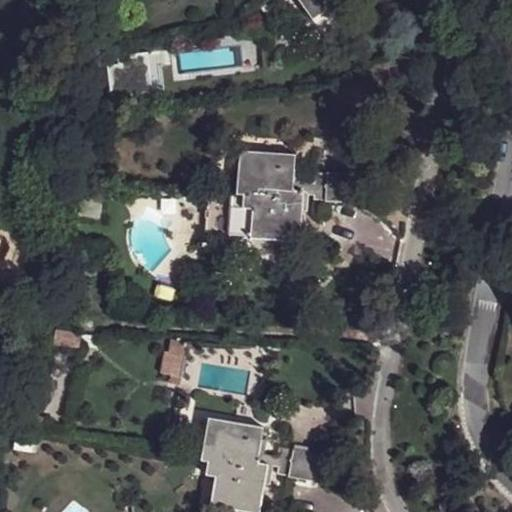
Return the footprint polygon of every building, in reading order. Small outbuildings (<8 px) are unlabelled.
[(298,0),(313,20),(341,0),(298,0)] [(117,56),(118,65),(106,66),(111,102),(154,96),(148,53),(117,56)] [(253,209),(251,238),(298,242),(301,211),(303,193),(293,192),(294,170),(294,156),(241,152),(237,194),(244,194),(243,208),(253,209)] [(354,177),(315,174),(314,201),(353,204),(354,177)] [(228,236),(251,238),(253,209),(243,208),(244,194),(237,194),(231,193),(228,236)] [(104,202),(81,198),(78,220),(101,222),(104,202)] [(78,259),(76,276),(89,278),(91,261),(78,259)] [(160,376),(170,377),(180,379),(186,344),(171,342),(168,354),(163,353),(160,376)] [(180,379),(170,377),(168,385),(179,386),(180,379)] [(37,418),(33,428),(42,432),(46,420),(37,418)] [(258,511),(264,483),(267,465),(257,463),(263,429),(209,419),(201,460),(208,461),(206,475),(215,477),(210,505),(245,511),(258,511)] [(321,454),(284,451),(278,474),(316,482),(321,454)] [(273,467),(267,465),(264,483),(270,485),(273,467)]
